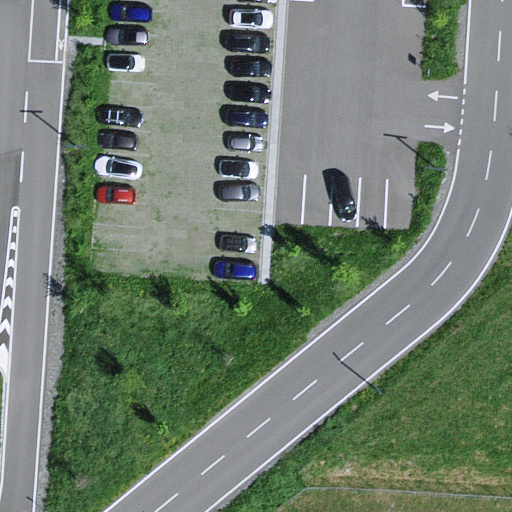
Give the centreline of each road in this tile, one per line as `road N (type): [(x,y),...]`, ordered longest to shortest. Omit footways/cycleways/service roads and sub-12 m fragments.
road 1 (unknown): [(32,0),(24,511)]
road 2 (unknown): [(195,0),(182,184)]
road 3 (unknown): [(377,0),(373,52),(384,80),(415,100),(462,107)]
